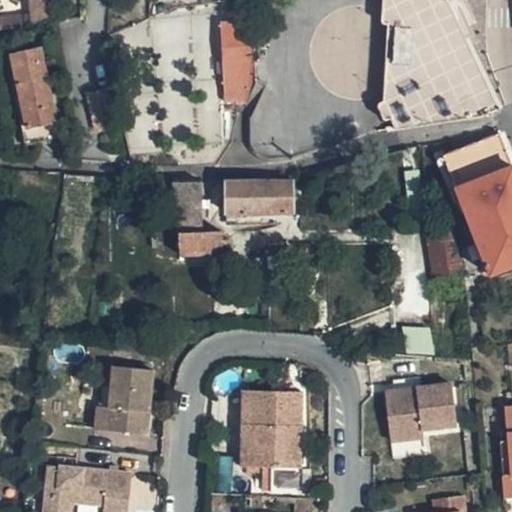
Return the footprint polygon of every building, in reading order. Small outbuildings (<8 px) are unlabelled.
[(54,0),(34,0),(36,16),(56,15),(54,0)] [(395,111),(400,124),(434,118),(478,112),(490,110),(506,103),(479,44),(458,0),(400,0),(398,19),(400,19),(394,93),(383,97),(389,113),(395,111)] [(239,16),(228,16),(229,78),(258,77),(262,77),(260,15),(249,15),(250,4),(238,5),(239,16)] [(0,7),(0,20),(28,17),(27,5),(0,7)] [(60,102),(44,38),(10,46),(25,117),(19,119),(23,137),(66,129),(60,102)] [(258,77),(229,78),(229,93),(251,93),(258,77)] [(469,132),(443,136),(448,148),(479,228),(494,268),(511,260),(511,142),(506,127),(473,139),(469,132)] [(65,166),(23,164),(22,192),(63,195),(65,166)] [(210,227),(210,176),(156,173),(155,176),(155,179),(182,181),(185,251),(230,250),(229,228),(210,227)] [(309,178),(303,177),(271,179),(234,179),(235,211),(301,210),(301,197),(310,198),(309,178)] [(301,220),(301,210),(235,211),(236,221),(301,220)] [(168,218),(157,218),(158,241),(170,241),(168,218)] [(456,222),(429,224),(432,276),(466,274),(464,255),(459,235),(456,222)] [(433,349),(433,325),(406,325),(406,349),(433,349)] [(115,401),(112,428),(151,431),(153,407),(146,407),(146,398),(154,399),(158,366),(119,362),(115,401)] [(419,429),(434,428),(434,421),(454,420),(451,384),(383,391),(389,440),(420,436),(419,429)] [(256,420),(257,387),(248,387),(246,465),(251,464),(252,419),(256,420)] [(309,388),(257,387),(256,420),(252,419),(251,464),(307,466),(309,388)] [(100,427),(112,428),(115,401),(103,400),(100,427)] [(434,421),(434,428),(454,426),(454,420),(434,421)] [(511,465),(511,452),(511,432),(502,433),(505,466),(511,465)] [(134,511),(138,468),(53,459),(48,511),(73,511),(75,496),(110,499),(109,511),(134,511)] [(465,493),(436,496),(437,511),(436,511),(462,511),(462,510),(467,510),(465,493)]
